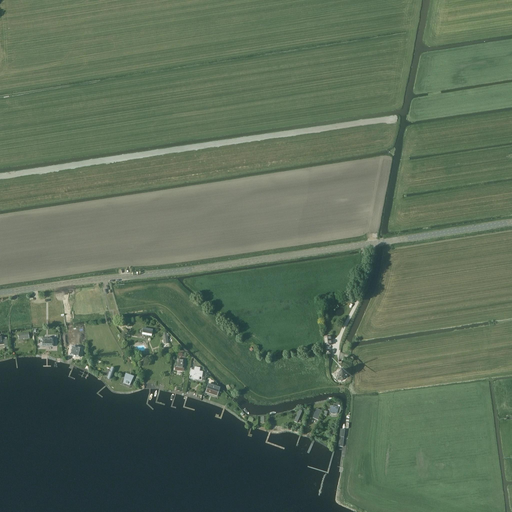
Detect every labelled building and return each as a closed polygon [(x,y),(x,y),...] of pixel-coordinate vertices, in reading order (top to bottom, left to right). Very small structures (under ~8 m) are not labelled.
[(46,339),(41,339),(41,347),(53,347),(53,339),(48,339),(48,338),(48,339),(46,339),(46,338),(46,339)] [(332,346),(332,338),(324,339),(325,346),(332,346)] [(72,348),(70,356),(79,358),(81,350),(72,348)] [(199,377),(202,378),(203,372),(202,372),(203,371),(202,371),(201,372),(200,371),(200,368),(195,367),(194,369),(191,368),(191,370),(190,376),(193,376),(193,379),(198,380),(199,377)] [(343,380),(346,377),(346,373),(343,370),(339,371),(336,374),(336,378),(339,380),(343,380)] [(126,376),(124,381),(123,383),(130,385),(132,379),(126,376)] [(207,389),(206,391),(210,392),(211,392),(213,392),(213,393),(217,395),(218,393),(219,391),(220,388),(209,384),(208,386),(207,389)] [(331,406),(329,411),(330,412),(330,413),(331,413),(332,414),(333,414),(334,414),(335,414),(336,414),(337,413),(338,413),(340,413),(341,406),(334,404),(333,406),(331,406)] [(317,409),(313,418),(318,420),(322,411),(317,409)] [(302,411),(299,410),(294,422),(297,423),(302,411)]
